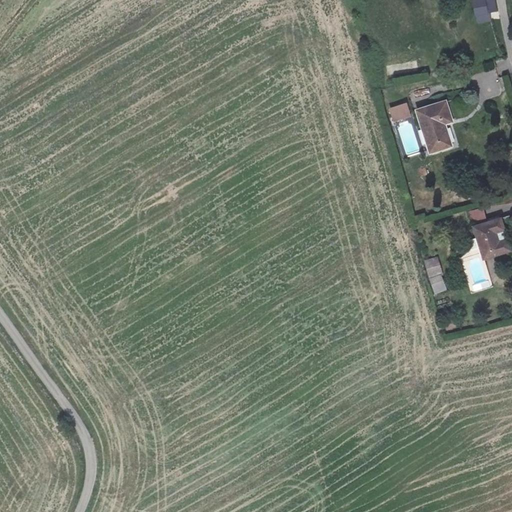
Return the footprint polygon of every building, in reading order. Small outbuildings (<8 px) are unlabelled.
[(494,0),(485,0),(481,0),(468,2),(469,16),(479,15),(480,22),(491,21),(490,15),(497,14),(494,0)] [(444,101),(415,110),(428,153),(450,146),(444,125),(451,123),(444,101)] [(405,103),(391,108),(394,118),(408,114),(405,103)] [(468,212),(472,224),(487,219),(483,207),(468,212)] [(511,223),(487,228),(492,262),(511,258),(511,246),(509,247),(507,237),(511,235),(511,223)] [(439,256),(425,259),(433,294),(447,290),(439,256)]
